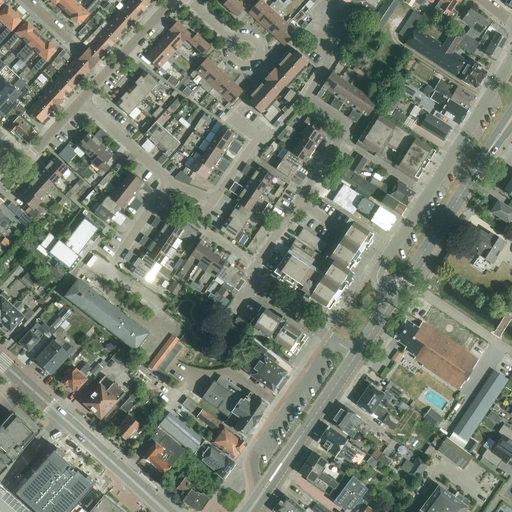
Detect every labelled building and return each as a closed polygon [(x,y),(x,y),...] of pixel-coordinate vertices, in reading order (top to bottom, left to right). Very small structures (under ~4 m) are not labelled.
[(64,11),(74,0),(60,0),(57,4),(64,11)] [(81,0),(74,0),(64,11),(72,18),(82,7),(78,4),(81,0)] [(95,0),(86,11),(82,7),(72,18),(71,19),(77,24),(78,23),(80,25),(81,25),(80,24),(90,14),(89,14),(96,6),(97,7),(101,3),(97,0),(95,0)] [(142,0),(130,0),(128,3),(141,15),(149,6),(142,0)] [(244,9),(234,0),(232,0),(226,7),(237,17),(244,9)] [(260,0),(249,13),(258,21),(270,8),(269,7),(263,1),(264,0),(260,0)] [(258,21),(267,29),(279,16),(278,16),(291,2),(289,0),(286,0),(284,3),(280,0),(276,0),(274,3),(273,2),(269,7),(270,8),(258,21)] [(351,0),(349,4),(369,17),(380,0),(351,0)] [(395,0),(386,0),(365,32),(376,39),(400,3),(395,0)] [(450,25),(458,12),(452,9),(457,0),(439,0),(432,13),(436,16),(438,17),(439,18),(444,11),(449,14),(444,21),(450,25)] [(128,3),(120,12),(133,24),(141,15),(128,3)] [(0,21),(4,25),(14,13),(9,8),(7,9),(5,7),(4,7),(5,7),(0,12),(0,21)] [(464,17),(458,12),(450,25),(455,28),(462,19),(472,27),(480,16),(471,10),(471,9),(470,9),(464,17)] [(438,17),(436,16),(432,13),(427,10),(423,15),(435,22),(438,17)] [(470,37),(466,35),(465,34),(463,37),(453,30),(443,45),(416,27),(423,17),(414,11),(399,34),(408,40),(405,44),(455,77),(466,60),(454,52),(458,45),(473,54),(476,49),(475,49),(479,43),(470,37)] [(120,12),(112,21),(125,32),(133,24),(120,12)] [(14,13),(4,25),(8,28),(0,36),(0,43),(0,44),(5,39),(4,39),(11,32),(21,22),(19,19),(20,18),(14,13)] [(279,16),(267,29),(276,37),(288,24),(289,25),(293,21),(290,18),(286,22),(279,16)] [(480,16),(472,27),(466,35),(470,37),(476,30),(481,34),(489,23),(488,23),(480,16)] [(112,21),(103,29),(116,41),(125,32),(112,21)] [(185,41),(186,39),(192,33),(192,32),(190,34),(177,22),(170,30),(169,31),(183,43),(182,44),(189,50),(191,47),(185,41)] [(19,37),(23,41),(33,30),(34,29),(28,24),(27,25),(25,23),(24,24),(23,24),(15,34),(16,34),(9,42),(8,41),(4,46),(8,49),(19,37)] [(288,24),(276,37),(285,46),(297,32),(297,33),(302,29),(299,26),(295,30),(289,25),(288,24)] [(84,27),(79,33),(82,36),(87,30),(84,27)] [(103,29),(95,38),(108,50),(116,41),(103,29)] [(20,60),(40,36),(39,35),(33,30),(23,41),(27,44),(16,56),(20,60)] [(183,43),(169,31),(162,40),(175,52),(179,56),(182,53),(177,49),(182,44),(183,43)] [(481,40),(501,51),(508,39),(497,32),(493,39),(485,34),(481,40)] [(192,33),(186,39),(192,44),(199,36),(197,34),(195,36),(192,33)] [(34,51),(38,55),(48,43),(41,37),(41,36),(40,36),(20,60),(23,63),(34,51)] [(210,46),(199,36),(192,44),(203,54),(210,46)] [(88,42),(85,45),(89,48),(89,49),(94,54),(93,55),(93,56),(95,58),(97,58),(98,57),(100,59),(100,60),(101,59),(108,50),(95,38),(90,44),(88,42)] [(162,40),(154,48),(167,60),(166,61),(171,65),(174,62),(169,58),(175,52),(162,40)] [(501,51),(481,40),(480,42),(488,47),(485,53),(497,60),(501,51)] [(49,43),(48,43),(38,55),(42,58),(31,70),(35,74),(39,69),(46,62),(55,52),(56,52),(56,51),(54,49),(55,48),(49,43)] [(167,60),(154,48),(146,57),(159,69),(158,70),(163,74),(165,71),(161,67),(166,61),(167,60)] [(308,69),(311,65),(294,49),(275,69),(274,69),(273,71),(265,79),(265,80),(247,100),(264,116),(268,112),(270,114),(276,108),(272,105),(280,96),(289,102),(282,110),(285,113),(296,100),(293,97),(295,93),(288,88),(291,84),(306,68),(308,69)] [(63,50),(58,56),(61,59),(67,53),(63,50)] [(75,60),(70,66),(83,78),(91,70),(92,69),(91,69),(86,64),(87,63),(87,62),(85,60),(83,60),(82,61),(80,59),(80,58),(79,59),(76,56),(73,59),(75,60)] [(408,57),(400,69),(406,73),(415,62),(408,57)] [(197,73),(203,79),(204,80),(216,66),(207,58),(195,71),(194,71),(190,75),(193,78),(197,73)] [(339,62),(347,66),(349,63),(342,58),(339,62)] [(486,78),(487,76),(487,73),(487,72),(476,66),(478,63),(471,59),(459,78),(470,85),(470,83),(475,86),(475,88),(479,87),(478,85),(482,80),(483,80),(483,79),(486,78)] [(4,118),(5,118),(9,114),(13,110),(12,110),(31,89),(6,66),(0,72),(0,75),(2,77),(0,78),(0,112),(5,117),(4,118)] [(70,66),(61,75),(74,87),(83,78),(70,66)] [(213,88),(225,75),(216,66),(204,80),(203,79),(199,83),(202,86),(206,82),(213,88)] [(138,80),(151,91),(158,83),(145,71),(138,80)] [(322,87),(331,93),(341,78),(332,72),(322,87)] [(61,75),(53,84),(66,96),(74,87),(61,75)] [(176,87),(179,81),(171,75),(168,81),(176,87)] [(234,83),(225,75),(213,88),(220,94),(216,99),(219,101),(223,97),(222,96),(234,83)] [(331,93),(340,99),(350,84),(341,78),(331,93)] [(131,87),(143,99),(151,91),(138,80),(131,87)] [(444,95),(449,98),(449,100),(468,111),(476,98),(458,87),(454,93),(451,91),(453,88),(440,80),(435,89),(428,85),(427,87),(433,90),(443,96),(444,95)] [(243,91),(234,83),(222,96),(223,97),(229,102),(225,107),(228,109),(232,105),(231,104),(243,91)] [(53,84),(45,93),(59,105),(64,100),(64,99),(66,96),(53,84)] [(349,105),(359,91),(350,84),(340,99),(349,105)] [(417,92),(405,85),(402,91),(413,98),(417,92)] [(136,107),(143,99),(131,87),(123,95),(136,107)] [(433,90),(427,87),(423,93),(439,103),(443,96),(433,90)] [(368,97),(359,91),(349,105),(358,111),(368,97)] [(45,93),(37,102),(50,114),(53,110),(54,111),(59,105),(45,93)] [(129,115),(136,107),(123,95),(116,104),(129,115)] [(377,103),(368,97),(358,111),(367,117),(377,103)] [(171,114),(182,103),(177,99),(167,110),(171,114)] [(468,111),(449,100),(440,113),(460,125),(468,111)] [(37,102),(29,111),(42,123),(50,114),(37,102)] [(14,109),(21,116),(26,110),(19,103),(14,109)] [(429,113),(428,113),(415,105),(410,113),(416,117),(415,118),(423,123),(420,126),(442,140),(451,127),(429,113)] [(20,116),(13,110),(9,114),(16,121),(18,118),(20,116)] [(392,117),(403,124),(407,118),(396,110),(392,117)] [(416,182),(436,151),(376,113),(355,144),(376,157),(376,156),(382,160),(384,157),(381,155),(386,146),(401,155),(395,164),(392,162),(390,165),(416,182)] [(276,128),(286,117),(283,115),(273,125),(276,128)] [(303,135),(318,145),(324,136),(314,129),(318,124),(308,117),(304,123),(307,125),(301,134),(303,135)] [(12,125),(8,129),(14,134),(15,133),(27,143),(33,138),(32,137),(36,133),(18,118),(12,125)] [(144,134),(153,142),(164,129),(156,121),(144,134)] [(222,125),(216,135),(230,144),(236,135),(222,125)] [(164,129),(153,142),(161,149),(172,136),(164,129)] [(85,153),(97,140),(89,133),(77,146),(85,153)] [(230,144),(216,135),(210,143),(224,153),(230,144)] [(303,135),(297,144),(312,154),(318,145),(303,135)] [(180,144),(172,136),(161,149),(169,156),(180,144)] [(105,148),(97,140),(85,153),(93,160),(105,148)] [(218,162),(224,153),(210,143),(204,152),(218,162)] [(297,144),(291,153),(303,161),(306,163),(312,154),(297,144)] [(113,155),(105,148),(93,160),(91,162),(99,170),(97,172),(102,177),(110,168),(105,164),(113,155)] [(282,160),(297,170),(303,161),(291,153),(288,151),(282,160)] [(212,171),(218,162),(204,152),(198,161),(212,171)] [(341,179),(350,185),(352,181),(371,194),(379,198),(380,196),(383,197),(380,202),(402,216),(404,212),(401,211),(402,209),(405,211),(407,207),(381,190),(358,175),(368,160),(358,153),(348,169),(341,179)] [(48,164),(61,176),(68,168),(55,156),(48,164)] [(64,161),(72,168),(75,164),(68,157),(64,161)] [(198,161),(195,159),(189,168),(186,166),(182,172),(192,179),(196,174),(206,180),(212,171),(198,161)] [(297,170),(282,160),(276,169),(290,179),(297,170)] [(48,164),(41,172),(54,184),(61,176),(48,164)] [(260,165),(253,174),(268,184),(274,175),(260,165)] [(46,192),(54,184),(41,172),(33,180),(46,192)] [(124,181),(137,192),(144,183),(131,173),(124,181)] [(253,174),(247,183),(262,193),(268,184),(253,174)] [(511,176),(503,191),(511,197),(511,176)] [(39,200),(46,192),(33,180),(26,188),(39,200)] [(384,184),(381,190),(407,207),(412,199),(410,198),(411,196),(413,197),(416,193),(406,187),(407,185),(399,180),(393,189),(384,184)] [(124,181),(117,190),(131,200),(137,192),(124,181)] [(256,202),(262,193),(247,183),(241,192),(256,202)] [(39,200),(26,188),(19,197),(27,205),(23,209),(32,217),(37,212),(34,210),(41,202),(39,200)] [(131,200),(117,190),(110,198),(121,207),(124,209),(131,200)] [(250,211),(256,202),(241,192),(235,202),(238,204),(238,203),(250,211)] [(387,232),(397,218),(380,207),(379,208),(355,192),(348,203),(372,219),(371,221),(387,232)] [(114,215),(121,207),(110,198),(108,196),(107,196),(103,193),(96,201),(101,204),(114,215)] [(0,217),(8,225),(9,223),(6,219),(7,218),(1,214),(4,211),(0,207),(0,205),(3,202),(0,199),(0,217)] [(108,224),(114,215),(101,204),(96,201),(97,202),(91,209),(95,212),(94,213),(108,224)] [(491,212),(499,217),(498,219),(507,225),(510,220),(511,221),(511,201),(507,207),(498,201),(491,212)] [(238,204),(232,212),(247,222),(253,213),(250,211),(238,203),(238,204)] [(226,221),(241,231),(247,222),(232,212),(226,221)] [(25,214),(20,219),(28,226),(33,221),(25,214)] [(64,243),(79,254),(82,250),(83,250),(83,248),(99,227),(85,216),(64,243)] [(370,239),(374,234),(347,216),(343,221),(346,223),(320,261),(318,260),(321,256),(307,246),(304,251),(301,248),(303,244),(296,239),(274,272),(278,275),(277,278),(295,290),(296,287),(305,293),(303,296),(308,299),(310,296),(329,310),(333,305),(335,307),(341,298),(339,296),(345,287),(347,289),(353,280),(351,278),(354,273),(349,270),(352,266),(355,268),(361,259),(358,257),(364,248),(367,250),(373,241),(370,239)] [(169,219),(163,228),(177,237),(183,228),(169,219)] [(244,233),(241,231),(226,221),(220,230),(238,243),(244,233)] [(261,226),(259,230),(266,235),(269,232),(261,226)] [(157,237),(171,246),(177,237),(163,228),(157,237)] [(297,237),(321,253),(328,244),(304,228),(297,237)] [(264,239),(266,235),(259,230),(256,234),(264,239)] [(492,263),(505,243),(492,235),(491,238),(480,231),(471,246),(478,251),(477,254),(492,263)] [(78,255),(79,254),(64,243),(63,244),(59,241),(60,241),(59,241),(50,234),(41,245),(50,252),(50,253),(60,262),(56,267),(62,272),(66,275),(70,269),(80,257),(78,255)] [(171,246),(157,237),(151,246),(165,255),(166,255),(171,258),(176,250),(171,247),(171,246)] [(6,239),(2,244),(7,248),(11,243),(6,239)] [(191,255),(199,260),(200,261),(210,247),(201,240),(191,255)] [(25,241),(22,244),(27,249),(30,245),(25,241)] [(254,254),(257,250),(249,244),(246,248),(254,254)] [(151,246),(145,254),(145,255),(156,262),(159,264),(165,255),(151,246)] [(209,267),(219,253),(210,247),(200,261),(197,265),(206,271),(209,267)] [(136,262),(150,271),(156,262),(145,255),(145,254),(142,252),(136,262)] [(219,253),(209,267),(218,273),(226,262),(228,259),(219,253)] [(150,271),(136,262),(130,271),(144,280),(150,271)] [(235,268),(226,262),(218,273),(216,276),(213,281),(222,287),(235,268)] [(43,276),(33,267),(20,281),(30,289),(43,276)] [(241,278),(244,274),(235,268),(222,287),(231,293),(234,288),(238,291),(245,281),(241,278)] [(65,296),(135,350),(148,333),(78,279),(65,296)] [(168,290),(176,296),(183,287),(175,281),(168,290)] [(0,320),(12,307),(7,302),(10,298),(3,292),(0,295),(0,320)] [(216,297),(215,296),(213,300),(218,304),(223,296),(218,293),(216,297)] [(12,307),(0,320),(0,321),(5,326),(5,327),(8,330),(9,330),(10,331),(11,330),(14,327),(14,326),(18,322),(19,322),(21,320),(21,318),(23,317),(18,313),(23,308),(23,302),(22,301),(16,302),(12,307)] [(302,340),(305,335),(286,322),(288,319),(283,316),(281,319),(262,305),(259,310),(256,309),(250,318),(252,319),(249,324),(259,330),(258,331),(260,332),(260,331),(293,353),(296,349),(299,350),(305,341),(302,340)] [(26,310),(28,312),(23,316),(28,321),(35,313),(29,307),(26,310)] [(52,325),(56,329),(64,321),(59,317),(52,325)] [(243,328),(247,323),(246,322),(238,317),(235,322),(243,328)] [(458,390),(478,362),(422,323),(418,329),(406,320),(393,338),(406,347),(404,349),(415,357),(414,359),(423,365),(422,366),(458,390)] [(63,362),(74,350),(59,337),(64,331),(59,327),(52,335),(57,339),(37,361),(51,373),(62,361),(63,362)] [(39,339),(43,336),(42,335),(37,331),(37,330),(33,334),(30,331),(19,343),(21,344),(20,345),(24,349),(25,348),(29,351),(40,339),(39,339)] [(172,335),(148,367),(154,372),(158,366),(159,366),(179,340),(172,335)] [(273,392),(288,372),(275,362),(279,357),(253,337),(248,344),(256,351),(243,369),(250,374),(249,375),(273,392)] [(131,357),(120,348),(112,357),(122,367),(131,357)] [(88,364),(80,372),(79,372),(72,366),(72,365),(71,365),(71,366),(64,373),(66,375),(62,381),(63,384),(65,386),(68,386),(73,391),(75,388),(77,390),(87,380),(85,377),(86,376),(88,375),(87,374),(91,369),(89,367),(90,366),(88,364)] [(98,364),(91,372),(95,376),(103,368),(98,364)] [(159,366),(158,366),(154,372),(164,380),(169,374),(159,366)] [(467,441),(508,380),(494,371),(453,432),(467,441)] [(100,386),(84,403),(88,406),(93,410),(98,415),(97,415),(101,418),(107,412),(111,408),(124,393),(116,385),(105,376),(98,384),(100,386)] [(210,388),(256,420),(267,404),(250,392),(248,395),(220,376),(215,383),(214,382),(210,388)] [(390,384),(386,390),(398,398),(402,392),(390,384)] [(370,385),(364,395),(375,403),(378,404),(379,403),(383,406),(387,401),(382,397),(385,394),(379,390),(377,390),(370,385)] [(256,420),(210,388),(203,398),(229,416),(225,422),(245,436),(256,420)] [(376,406),(378,404),(375,403),(364,395),(357,405),(363,409),(364,411),(370,415),(372,412),(377,416),(372,422),(383,429),(386,425),(393,430),(399,422),(376,406)] [(137,403),(130,397),(120,408),(127,414),(137,403)] [(176,413),(190,424),(193,420),(187,414),(190,410),(192,412),(197,406),(188,399),(176,413)] [(358,424),(368,431),(371,427),(359,419),(360,417),(344,406),(339,413),(357,427),(358,424)] [(443,418),(431,408),(424,418),(436,427),(443,418)] [(239,455),(246,446),(246,442),(243,440),(243,439),(242,440),(202,410),(197,417),(218,433),(212,442),(226,453),(228,454),(235,460),(237,458),(238,458),(239,456),(239,455)] [(235,463),(205,441),(190,429),(189,430),(173,416),(169,413),(160,424),(221,477),(223,479),(224,478),(224,477),(231,467),(234,463),(235,463)] [(365,436),(368,431),(358,424),(357,427),(339,413),(331,424),(352,439),(358,431),(365,436)] [(0,476),(36,436),(28,429),(29,428),(16,415),(10,416),(0,426),(0,476)] [(143,428),(129,416),(115,431),(128,443),(135,436),(136,436),(143,428)] [(495,442),(511,453),(511,430),(503,425),(498,432),(500,434),(495,442)] [(345,439),(343,437),(329,427),(318,443),(328,450),(327,452),(336,458),(338,455),(340,456),(341,455),(350,462),(356,453),(345,445),(348,441),(345,439)] [(164,473),(184,450),(177,444),(157,428),(147,444),(151,448),(143,456),(144,457),(144,459),(147,462),(149,461),(150,462),(150,461),(152,464),(163,473),(164,473)] [(447,438),(437,451),(463,470),(472,458),(462,450),(448,439),(447,438)] [(506,463),(511,455),(511,453),(495,442),(489,451),(487,449),(481,457),(497,467),(501,460),(506,463)] [(468,444),(464,449),(469,452),(473,447),(468,444)] [(376,459),(381,453),(376,449),(371,455),(376,459)] [(70,511),(94,486),(54,450),(16,493),(36,511),(70,511)] [(313,453),(306,463),(322,474),(325,469),(322,468),(327,462),(313,453)] [(377,461),(371,457),(367,462),(373,467),(377,461)] [(428,465),(418,457),(406,474),(416,482),(428,465)] [(339,484),(322,474),(306,463),(299,473),(313,482),(316,477),(333,489),(329,495),(335,500),(348,483),(342,479),(339,484)] [(342,479),(348,483),(353,476),(342,468),(339,473),(344,477),(342,479)] [(191,489),(194,486),(182,476),(180,475),(174,483),(179,487),(178,489),(182,492),(178,498),(195,511),(196,511),(197,511),(198,511),(199,511),(200,511),(201,511),(202,510),(210,499),(202,492),(201,494),(197,491),(196,492),(191,489)] [(353,476),(348,483),(335,500),(336,500),(335,501),(347,510),(348,509),(353,508),(354,509),(356,506),(362,498),(368,489),(361,483),(353,476)] [(0,511),(33,511),(0,481),(0,511)] [(468,507),(471,502),(455,490),(451,495),(439,485),(418,511),(464,511),(468,508),(468,507)] [(275,511),(304,511),(305,511),(285,495),(274,510),(275,511)] [(104,496),(92,511),(126,511),(125,511),(123,511),(119,508),(119,509),(115,506),(116,506),(104,496)] [(368,503),(362,498),(356,506),(364,511),(375,511),(367,506),(368,503)] [(327,511),(316,503),(311,510),(314,511),(327,511)]
